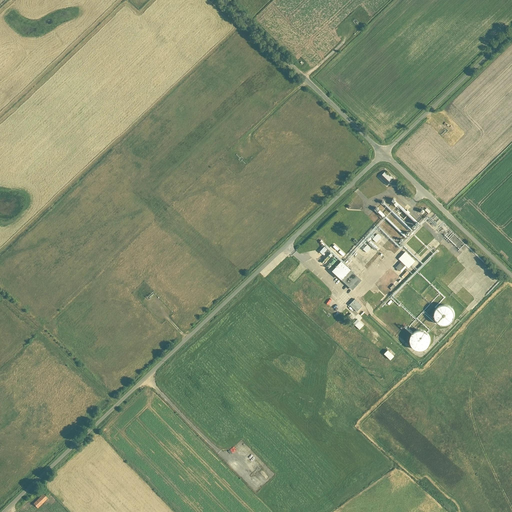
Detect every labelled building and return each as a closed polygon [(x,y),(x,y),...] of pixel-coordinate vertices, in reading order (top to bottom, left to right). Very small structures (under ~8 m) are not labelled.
[(390,177),(385,172),(379,179),(387,187),(394,179),(391,176),(390,177)] [(380,239),(377,235),(372,240),(376,244),(380,239)] [(405,253),(398,260),(408,270),(415,262),(405,253)] [(340,262),(331,272),(352,291),(361,281),(340,262)] [(408,292),(406,292),(404,293),(402,294),(401,296),(401,298),(402,300),(403,302),(404,303),(406,304),(408,304),(410,303),(411,302),(412,301),(413,299),(413,297),(413,295),(412,294),(410,292),(408,292)] [(365,303),(358,296),(349,305),(356,312),(365,303)] [(382,309),(394,299),(392,296),(380,306),(382,309)] [(445,306),(442,306),(439,308),(436,310),(434,313),(434,317),(435,320),(436,323),(439,325),(442,326),(445,326),(448,325),(451,324),(453,321),(454,319),(454,315),(454,312),(452,309),(449,307),(445,306)] [(391,308),(389,308),(387,309),(385,311),(384,313),(384,315),(384,317),(385,320),(387,321),(390,322),(392,322),(395,321),(397,320),(398,317),(398,315),(398,313),(397,311),(395,309),(393,308),(391,308)] [(356,319),(352,324),(359,330),(363,325),(356,319)] [(421,332),(417,332),(414,334),(411,336),(410,339),(409,343),(410,346),(412,349),(414,351),(417,352),(420,352),(423,352),(426,350),(428,348),(429,345),(430,342),(429,338),(427,335),(424,333),(421,332)] [(388,346),(382,353),(388,359),(394,352),(388,346)] [(46,499),(40,493),(31,502),(36,507),(46,499)]
